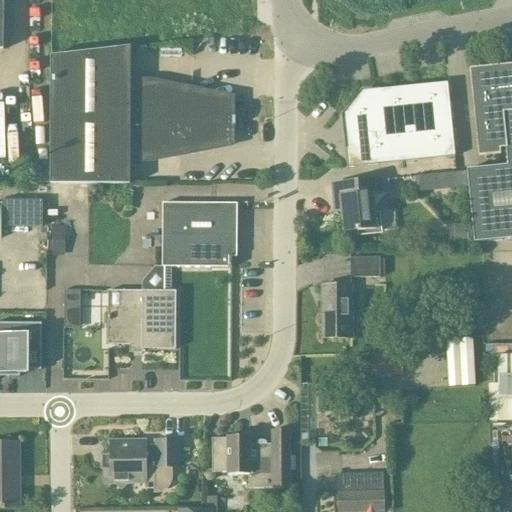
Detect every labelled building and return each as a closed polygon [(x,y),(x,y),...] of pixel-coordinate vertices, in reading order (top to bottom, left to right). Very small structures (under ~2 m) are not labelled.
[(51,57),(51,185),(131,185),(131,163),(152,163),(235,147),(235,122),(235,96),(149,79),(131,79),(131,50),(131,48),(51,57)] [(511,65),(469,70),(478,157),(500,155),(500,149),(506,149),(508,166),(466,170),(474,243),(511,239),(511,65)] [(448,83),(363,92),(343,116),(348,167),(456,156),(448,83)] [(376,213),(374,194),(385,193),(383,180),(333,185),(334,203),(341,203),(344,232),(357,231),(358,235),(382,232),(380,212),(376,213)] [(43,227),(43,201),(3,201),(2,207),(2,227),(43,227)] [(176,350),(177,292),(172,291),(173,267),(232,268),(232,257),(231,257),(231,237),(233,237),(233,223),(230,223),(230,204),(163,204),(163,267),(157,267),(143,282),(143,291),(109,291),(108,345),(142,345),(142,349),(176,350)] [(350,278),(381,278),(381,258),(350,258),(350,278)] [(322,339),(353,339),(353,285),(322,286),(322,339)] [(65,328),(82,328),(82,305),(103,305),(103,290),(66,289),(65,328)] [(0,364),(19,365),(19,362),(27,362),(27,348),(39,348),(39,324),(0,323),(0,364)] [(473,339),(447,341),(449,389),(475,388),(473,339)] [(511,355),(499,356),(499,357),(494,357),(494,385),(490,385),(490,421),(511,420),(511,355)] [(402,358),(372,359),(372,377),(403,376),(402,358)] [(257,442),(257,444),(257,445),(251,445),(250,437),(228,437),(228,439),(212,439),(213,473),(229,473),(229,475),(250,475),(250,489),(290,488),(290,471),(296,471),(296,456),(290,457),(290,431),(273,431),(273,445),(267,445),(267,443),(267,442),(266,442),(264,441),(263,441),(262,440),(261,441),(259,441),(258,442),(257,442)] [(145,444),(145,441),(112,442),(112,467),(105,467),(105,484),(115,484),(122,491),(129,484),(145,483),(145,490),(153,490),(155,489),(157,489),(159,488),(161,487),(163,486),(164,484),(165,483),(166,481),(167,479),(168,477),(167,467),(178,467),(178,441),(155,441),(155,443),(145,444)] [(0,506),(21,506),(20,443),(0,443),(0,506)] [(376,511),(377,511),(384,511),(384,474),(339,474),(339,511),(341,511),(366,511),(365,511),(376,511)]
